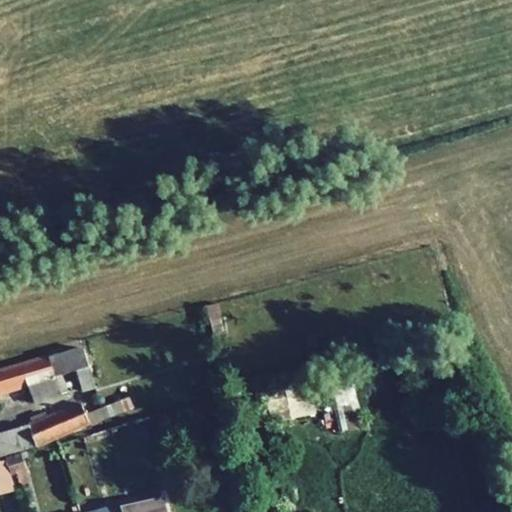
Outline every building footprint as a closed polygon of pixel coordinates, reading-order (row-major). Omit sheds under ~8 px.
[(93,336),(0,364),(0,386),(39,373),(45,389),(77,379),(72,363),(87,358),(91,374),(104,370),(93,336)] [(266,387),(268,418),(312,415),(310,384),(266,387)] [(88,393),(5,425),(13,450),(96,417),(88,393)] [(44,447),(31,452),(36,466),(49,462),(44,447)] [(5,457),(0,458),(0,493),(13,490),(5,457)] [(88,503),(90,508),(90,511),(143,511),(144,511),(136,511),(135,511),(131,496),(88,503)]
